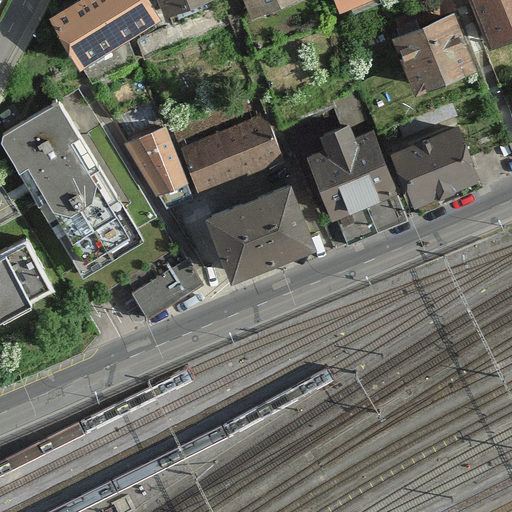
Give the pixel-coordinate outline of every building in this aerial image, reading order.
[(147,0),(83,0),(59,15),(85,60),(157,17),(147,0)] [(221,0),(163,0),(171,22),(222,3),(221,0)] [(337,0),(341,10),(366,0),(337,0)] [(511,0),(474,0),(492,42),(511,33),(511,0)] [(452,16),(402,35),(421,83),(471,64),(452,16)] [(66,106),(3,144),(86,281),(149,243),(76,122),(66,106)] [(188,149),(207,196),(289,163),(270,116),(188,149)] [(468,128),(400,155),(423,215),(492,189),(468,128)] [(168,130),(132,148),(166,214),(202,196),(168,130)] [(383,133),(314,159),(347,245),(416,218),(383,133)] [(299,185),(213,221),(241,288),(327,252),(299,185)] [(0,244),(0,310),(0,311),(56,279),(28,228),(0,244)] [(131,290),(149,322),(213,286),(195,253),(131,290)]
